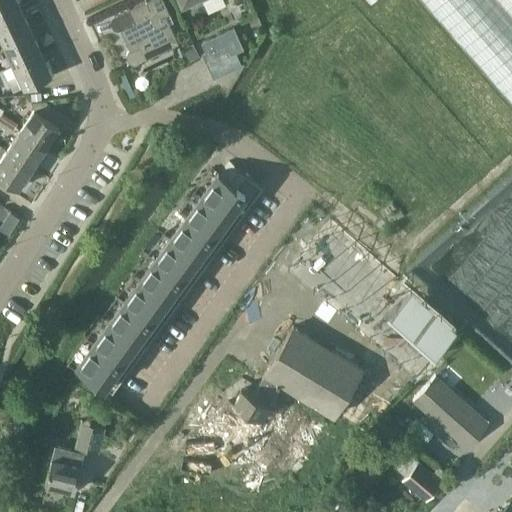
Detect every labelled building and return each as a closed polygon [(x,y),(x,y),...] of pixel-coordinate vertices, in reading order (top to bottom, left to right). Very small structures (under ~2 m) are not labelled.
[(18,0),(0,0),(0,15),(21,6),(18,0)] [(145,0),(129,8),(136,22),(130,25),(130,23),(120,28),(130,50),(140,46),(146,58),(177,44),(165,16),(169,14),(163,2),(164,1),(163,0),(145,0)] [(511,0),(420,0),(511,103),(511,0)] [(21,6),(0,15),(0,30),(5,40),(32,28),(21,6)] [(213,77),(242,64),(236,51),(244,48),(234,26),(201,41),(205,50),(201,52),(213,77)] [(32,28),(5,40),(15,62),(42,50),(32,28)] [(42,50),(15,62),(26,85),(53,73),(42,50)] [(35,109),(21,129),(46,146),(60,126),(35,109)] [(46,146),(21,129),(7,149),(32,166),(46,146)] [(32,166),(7,149),(0,159),(0,174),(18,187),(32,166)] [(238,219),(254,198),(219,172),(203,193),(238,219)] [(223,241),(238,219),(203,193),(187,215),(223,241)] [(223,241),(187,215),(171,236),(207,262),(223,241)] [(318,218),(310,228),(317,232),(324,223),(318,218)] [(324,223),(317,232),(324,237),(331,227),(324,223)] [(289,233),(265,267),(282,279),(306,246),(289,233)] [(207,262),(171,236),(156,257),(191,283),(207,262)] [(349,244),(342,254),(348,259),(355,249),(349,244)] [(306,246),(282,279),(299,292),(323,258),(306,246)] [(355,249),(348,259),(355,263),(362,254),(355,249)] [(176,305),(191,283),(156,257),(140,279),(176,305)] [(323,258),(299,292),(316,304),(340,270),(323,258)] [(340,270),(316,304),(333,316),(357,282),(340,270)] [(380,271),(373,281),(379,285),(386,276),(380,271)] [(386,276),(379,285),(386,290),(393,280),(386,276)] [(176,305),(140,279),(124,300),(160,326),(176,305)] [(357,282),(333,316),(350,328),(374,294),(357,282)] [(374,294),(350,328),(367,340),(391,307),(374,294)] [(160,326),(124,300),(109,322),(144,347),(160,326)] [(232,310),(208,344),(226,357),(250,323),(232,310)] [(144,347),(109,322),(93,343),(129,369),(144,347)] [(250,323),(226,357),(243,369),(267,335),(250,323)] [(267,335),(243,369),(260,381),(284,347),(267,335)] [(129,369),(93,343),(77,364),(113,390),(129,369)] [(284,347),(260,381),(276,393),(300,359),(284,347)] [(300,359),(276,393),(293,405),(317,371),(300,359)] [(188,366),(181,376),(188,380),(195,371),(188,366)] [(317,371),(293,405),(311,417),(335,384),(317,371)] [(466,447),(489,421),(435,373),(412,399),(466,447)] [(208,381),(201,391),(208,395),(215,386),(208,381)] [(235,400),(228,410),(235,414),(242,405),(235,400)] [(242,405),(235,414),(241,419),(248,409),(242,405)] [(152,417),(145,427),(151,431),(158,422),(152,417)] [(91,423),(85,448),(98,452),(105,426),(91,423)] [(268,424),(261,434),(268,438),(275,429),(268,424)] [(288,438),(281,448),(287,452),(294,443),(288,438)] [(386,467),(391,462),(368,441),(364,446),(363,445),(341,469),(365,491),(387,468),(386,467)] [(146,444),(122,478),(140,491),(164,457),(146,444)] [(52,457),(45,483),(74,490),(84,453),(72,450),(55,446),(52,457)] [(198,451),(191,461),(198,465),(205,456),(198,451)] [(205,456),(198,465),(204,470),(211,460),(205,456)] [(164,457),(140,491),(158,503),(181,470),(164,457)] [(425,496),(439,480),(440,481),(447,472),(439,465),(431,474),(418,462),(415,465),(405,457),(397,467),(407,475),(404,478),(425,496)] [(200,478),(176,511),(177,511),(202,511),(218,490),(200,478)] [(218,490),(202,511),(229,511),(236,503),(218,490)] [(251,490),(244,499),(251,504),(258,494),(251,490)] [(329,511),(363,511),(345,495),(329,511)] [(511,511),(511,501),(510,500),(499,511),(511,511)]
